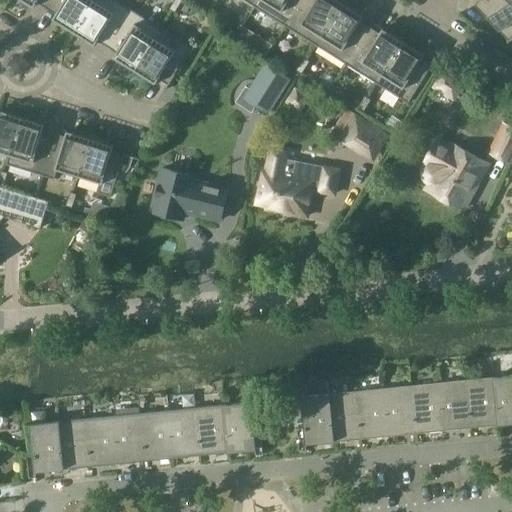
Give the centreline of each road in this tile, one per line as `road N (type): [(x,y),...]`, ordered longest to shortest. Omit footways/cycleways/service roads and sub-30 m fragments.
road 1 (residential): [(0,319),(511,271)]
road 2 (residential): [(511,448),(33,494),(35,511)]
road 3 (residential): [(118,122),(25,65),(0,35)]
